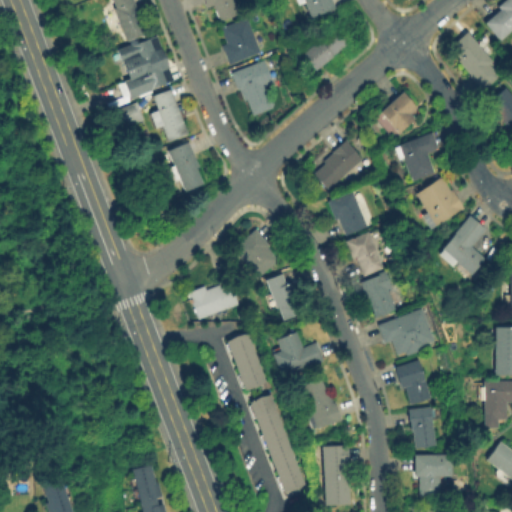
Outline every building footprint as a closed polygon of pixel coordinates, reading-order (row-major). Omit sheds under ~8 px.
[(128,0),(143,34),(124,42),(113,14),(109,15),(103,0),(128,0)] [(218,23),(211,6),(205,8),(201,0),(231,0),(238,14),(218,23)] [(329,0),(333,9),(307,19),(302,4),(295,6),(292,0),(329,0)] [(511,28),(497,42),(482,25),(498,11),(495,8),(503,0),(511,0),(511,28)] [(226,66),(218,47),(225,45),(219,29),(244,19),(257,53),(226,66)] [(315,72),(298,52),(330,24),(347,44),(315,72)] [(479,93),(466,79),(468,77),(455,63),(457,61),(447,49),(465,33),(473,42),(478,38),(492,53),(486,58),(490,63),(487,66),(497,77),(479,93)] [(129,99),(122,83),(128,80),(116,50),(153,35),(172,82),(129,99)] [(251,116),(245,101),(242,103),(237,90),(235,91),(228,73),(262,61),(269,81),(258,85),(262,96),(267,95),(272,108),(251,116)] [(186,135),(166,143),(160,127),(153,129),(148,114),(155,111),(150,97),(168,90),(186,135)] [(511,101),(511,137),(484,107),(502,91),(511,101)] [(382,134),(370,121),(400,93),(416,110),(410,116),(413,120),(396,136),(382,134)] [(141,122),(119,130),(111,112),(134,103),(141,122)] [(410,183),(401,160),(395,162),(390,150),(430,134),(437,151),(426,155),(434,173),(410,183)] [(201,186),(183,194),(178,182),(174,183),(167,168),(172,167),(166,152),(187,142),(198,168),(194,169),(201,186)] [(325,191),(311,176),(322,166),(320,163),(342,142),(359,160),(325,191)] [(460,209),(428,232),(419,218),(424,215),(412,196),(439,178),(460,209)] [(343,237),(336,221),(333,222),(325,203),(349,193),(364,228),(343,237)] [(470,278),(454,264),(450,268),(435,255),(467,217),(484,231),(469,248),(484,261),(470,278)] [(255,279),(230,251),(252,231),(267,248),(265,250),(275,262),(255,279)] [(361,278),(353,259),(349,261),(341,243),(365,233),(381,270),(361,278)] [(393,312),(372,320),(357,284),(383,273),(390,290),(385,292),(393,312)] [(281,323),(275,309),(267,312),(261,298),(268,296),(263,283),(278,277),(282,286),(286,284),(298,316),(281,323)] [(234,306),(197,320),(187,294),(201,289),(203,292),(217,287),(218,290),(227,287),(234,306)] [(424,349),(405,357),(403,352),(394,356),(388,342),(381,344),(374,326),(418,309),(430,340),(421,344),(424,349)] [(511,376),(494,376),(493,328),(511,327),(511,376)] [(249,347),(228,355),(222,339),(243,331),(249,347)] [(281,380),(269,351),(277,348),(274,341),(292,333),(299,350),(314,344),(322,363),(281,380)] [(255,364),(234,371),(228,355),(249,347),(255,364)] [(427,398),(408,405),(402,387),(398,389),(391,369),(414,361),(427,398)] [(234,371),(255,364),(261,380),(240,388),(234,371)] [(340,420),(315,430),(298,388),(318,381),(323,395),(326,394),(330,404),(333,403),(340,420)] [(511,381),(511,402),(504,402),(504,420),(481,420),(480,381),(511,381)] [(252,415),(246,399),(267,391),(273,407),(252,415)] [(258,430),(252,415),(273,407),(279,422),(258,430)] [(432,448),(412,450),(411,432),(407,433),(405,409),(428,407),(432,448)] [(264,445),(258,430),(279,422),(285,437),(264,445)] [(270,460),(264,445),(285,437),(291,452),(270,460)] [(511,482),(484,461),(497,442),(511,453),(511,482)] [(346,494),(322,495),(320,448),(343,447),(343,450),(347,450),(347,465),(345,466),(346,494)] [(276,475),(270,460),(291,452),(297,467),(276,475)] [(436,497),(416,498),(416,478),(411,478),(411,456),(449,456),(449,477),(436,477),(436,497)] [(140,511),(130,471),(149,466),(153,484),(156,483),(159,497),(153,499),(155,507),(162,505),(164,511),(140,511)] [(297,467),(302,483),(281,491),(276,475),(297,467)] [(72,511),(44,511),(42,504),(46,503),(40,485),(61,478),(72,511)]
